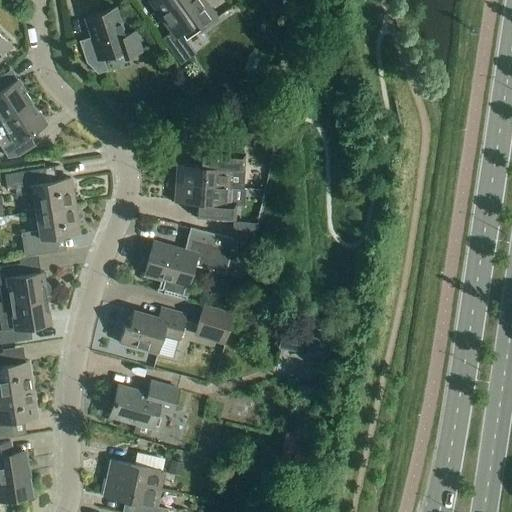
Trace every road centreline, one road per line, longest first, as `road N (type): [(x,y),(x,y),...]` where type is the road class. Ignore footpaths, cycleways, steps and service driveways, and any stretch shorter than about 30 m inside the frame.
road 1 (residential): [(65,511),(74,368),(130,187),(121,153),(51,83),(32,0)]
road 2 (primary): [(511,47),(438,511)]
road 3 (primary): [(482,511),(511,320)]
